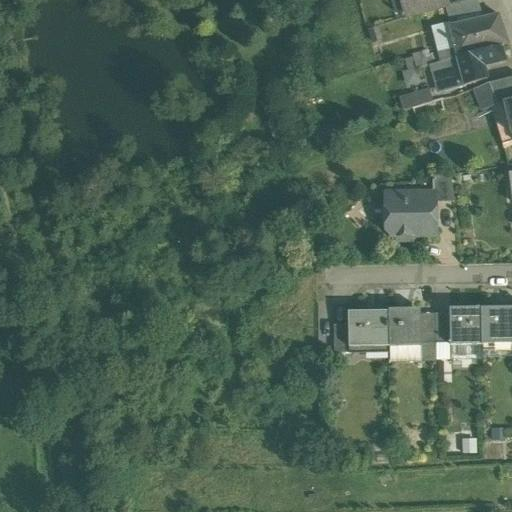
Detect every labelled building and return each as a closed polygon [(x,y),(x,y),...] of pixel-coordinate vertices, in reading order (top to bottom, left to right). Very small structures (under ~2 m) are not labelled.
[(400,0),(406,20),(445,9),(450,7),(447,0),(400,0)] [(476,0),(450,7),(445,9),(451,30),(484,22),(477,0),(476,0)] [(484,22),(451,30),(456,51),(458,58),(501,48),(501,49),(509,47),(499,17),(484,22)] [(451,30),(434,34),(440,55),(456,51),(451,30)] [(501,48),(458,58),(458,59),(466,86),(487,80),(484,67),(505,62),(501,49),(501,48)] [(456,51),(440,55),(443,64),(458,59),(458,58),(456,51)] [(422,56),(413,59),(417,72),(427,69),(422,56)] [(443,64),(433,67),(435,74),(436,74),(442,93),(466,86),(458,59),(443,64)] [(511,79),(490,86),(498,107),(506,105),(511,103),(511,79)] [(490,86),(475,91),(483,112),(491,109),(498,107),(490,86)] [(429,94),(409,100),(412,111),(433,104),(429,94)] [(433,104),(412,111),(416,121),(445,111),(441,101),(433,104)] [(498,107),(491,109),(502,146),(511,143),(511,131),(506,105),(498,107)] [(451,177),(433,180),(433,196),(435,196),(435,204),(455,204),(451,177)] [(433,196),(420,196),(415,200),(388,201),(388,222),(394,229),(394,237),(399,242),(410,242),(415,237),(435,236),(435,204),(435,196),(433,196)] [(511,312),(481,313),(482,347),(511,346),(511,312)] [(481,313),(451,313),(451,316),(452,347),(482,347),(481,313)] [(390,315),(349,315),(349,326),(349,348),(351,348),(391,348),(390,315)] [(421,315),(390,315),(391,348),(421,348),(421,346),(421,316),(421,315)] [(436,317),(436,316),(421,316),(421,346),(436,345),(436,317)] [(452,347),(451,316),(436,317),(436,345),(436,346),(436,347),(452,347)] [(349,348),(349,326),(334,326),(334,354),(351,354),(351,348),(349,348)]
